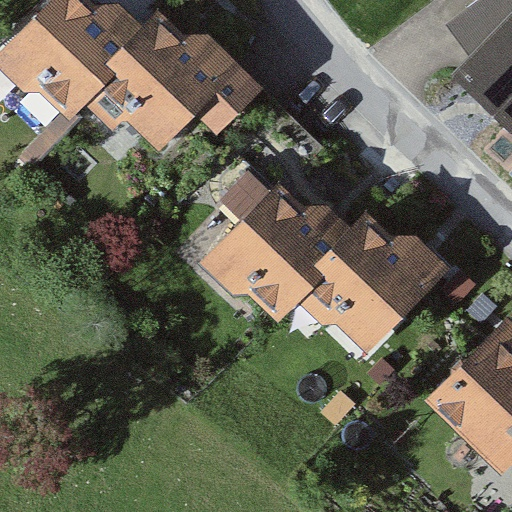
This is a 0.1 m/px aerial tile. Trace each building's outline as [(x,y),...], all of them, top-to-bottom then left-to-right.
[(95,5),(89,0),(48,0),(0,49),(0,76),(32,108),(42,97),(70,124),(84,110),(118,81),(105,68),(144,21),(122,3),(95,5)] [(511,8),(449,76),(504,130),(511,129),(511,8)] [(118,81),(84,110),(148,166),(197,119),(218,137),(267,89),(212,33),(180,35),(151,12),(144,21),(105,68),(118,81)] [(285,200),(272,190),(253,172),(221,206),(240,223),(200,263),(238,296),(252,292),(281,322),(326,277),(313,266),(353,224),(331,205),(285,200)] [(326,277),(302,307),(325,330),(342,326),(372,355),(450,264),(418,234),(387,232),(362,216),(353,224),(313,266),(326,277)] [(511,318),(509,316),(429,397),(463,426),(458,433),(503,478),(511,468),(511,318)]
